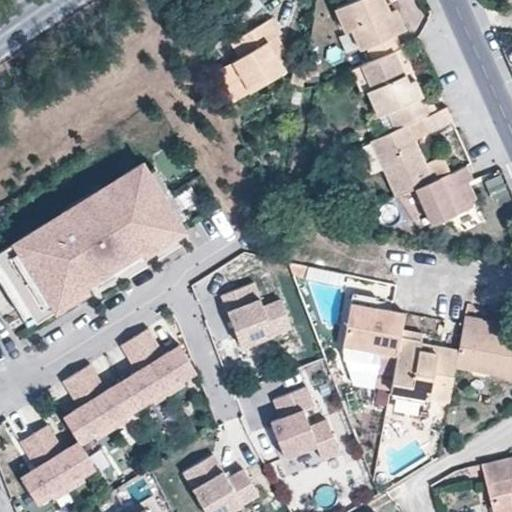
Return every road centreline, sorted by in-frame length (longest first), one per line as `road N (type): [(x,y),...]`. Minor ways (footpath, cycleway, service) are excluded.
road 1 (residential): [(511,278),(305,245),(284,192)]
road 2 (residential): [(175,279),(17,378)]
road 3 (residential): [(175,279),(226,415)]
road 4 (residential): [(511,128),(453,0)]
